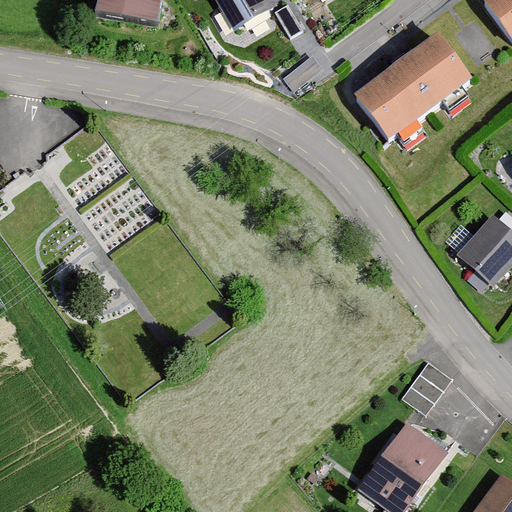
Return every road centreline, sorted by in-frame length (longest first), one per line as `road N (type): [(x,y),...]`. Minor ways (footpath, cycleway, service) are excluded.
road 1 (unclassified): [(404,244),(306,135),(255,111),(0,64)]
road 2 (residential): [(511,383),(404,244)]
